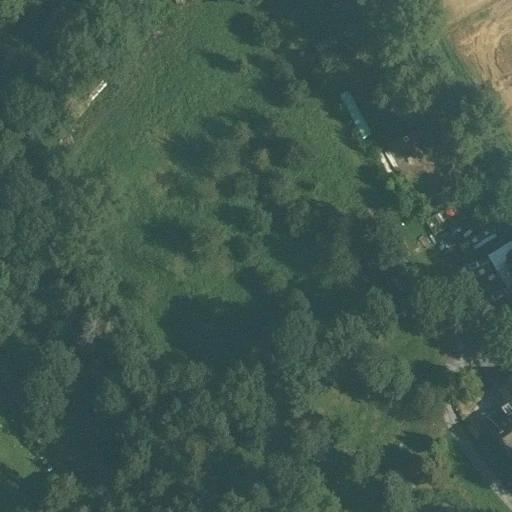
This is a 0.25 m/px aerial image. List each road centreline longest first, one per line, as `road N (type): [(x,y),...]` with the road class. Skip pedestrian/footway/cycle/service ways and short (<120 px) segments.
road 1 (track): [(511,504),(438,413),(445,337),(417,263),(262,0)]
road 2 (track): [(404,0),(511,165)]
road 3 (track): [(322,511),(429,440),(438,413)]
